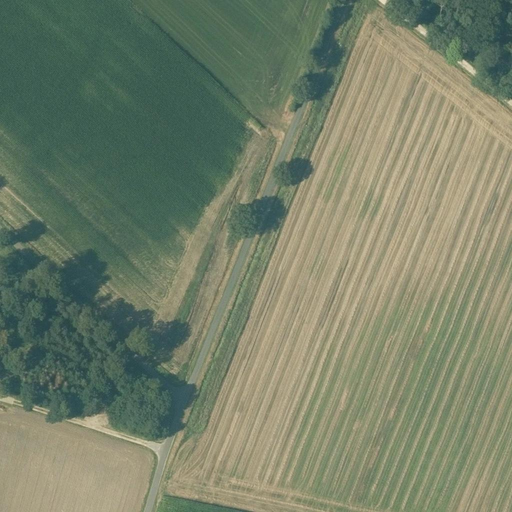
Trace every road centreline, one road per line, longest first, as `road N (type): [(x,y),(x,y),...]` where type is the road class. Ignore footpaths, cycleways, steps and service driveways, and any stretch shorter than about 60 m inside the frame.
road 1 (unclassified): [(342,0),(184,402)]
road 2 (unclassified): [(184,402),(0,229)]
road 3 (track): [(382,0),(511,97)]
